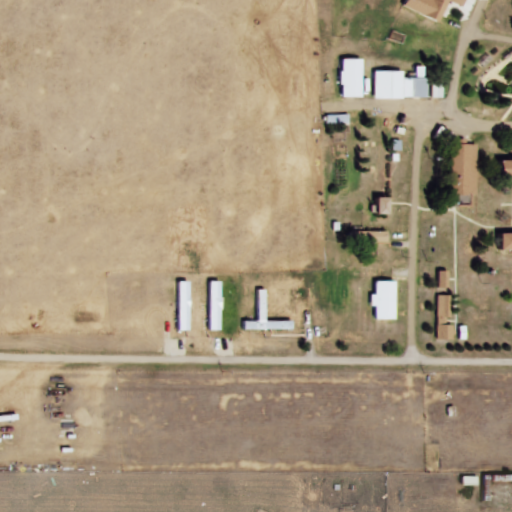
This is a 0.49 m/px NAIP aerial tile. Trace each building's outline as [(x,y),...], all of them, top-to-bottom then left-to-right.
[(436,21),(444,0),(459,6),(461,0),(401,0),(399,7),(436,21)] [(357,96),(358,58),(337,58),(337,96),(357,96)] [(423,77),(399,77),(399,70),(370,70),(371,97),(424,97),(423,77)] [(439,96),(439,83),(428,83),(428,96),(439,96)] [(472,195),(474,144),(447,143),(446,194),(472,195)] [(372,213),(383,213),(383,197),(372,197),(372,213)] [(383,230),(347,231),(348,241),(383,240),(383,230)] [(511,249),(511,232),(495,233),(495,249),(511,249)] [(445,287),(445,270),(434,270),(434,287),(445,287)] [(367,305),(371,305),(371,318),(390,319),(392,280),(372,280),(371,294),(367,294),(367,305)] [(433,318),(446,318),(447,295),(434,294),(433,318)] [(433,338),(449,339),(449,324),(434,324),(433,338)]
